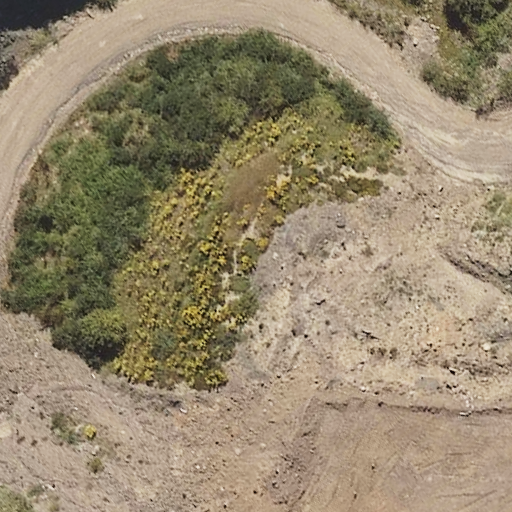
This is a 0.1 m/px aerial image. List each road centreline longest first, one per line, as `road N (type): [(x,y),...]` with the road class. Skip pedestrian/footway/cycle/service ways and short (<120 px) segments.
road 1 (track): [(511,140),(464,139),(303,12),(238,0)]
road 2 (track): [(213,0),(126,24),(47,87),(0,180)]
